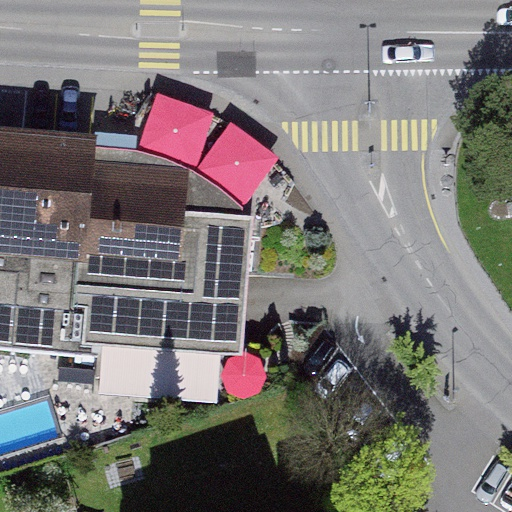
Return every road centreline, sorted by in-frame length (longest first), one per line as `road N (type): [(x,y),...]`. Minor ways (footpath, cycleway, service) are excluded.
road 1 (secondary): [(345,34),(393,216),(461,328),(511,380)]
road 2 (primary): [(0,19),(262,35)]
road 3 (primary): [(345,34),(511,32)]
